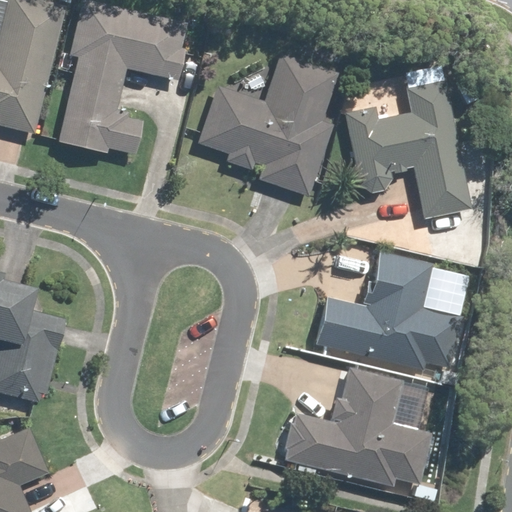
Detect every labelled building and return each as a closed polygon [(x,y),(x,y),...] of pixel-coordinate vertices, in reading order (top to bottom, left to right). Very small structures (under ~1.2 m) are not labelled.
[(0,129),(29,137),(60,5),(36,0),(0,0),(0,2),(0,129)] [(181,24),(73,0),(57,71),(66,73),(50,145),(100,156),(101,150),(128,156),(136,121),(109,115),(119,70),(172,82),(180,49),(175,48),(181,24)] [(251,180),(302,198),(328,125),(316,121),(332,75),(274,54),(257,101),(211,85),(190,144),(220,154),(217,162),(246,172),(249,165),(255,167),(251,180)] [(467,211),(440,80),(397,89),(402,113),(370,119),(368,107),(336,114),(351,187),(363,195),(378,192),(385,180),(384,174),(406,169),(417,221),(467,211)] [(317,297),(306,346),(417,372),(419,365),(443,371),(456,316),(417,307),(427,264),(370,251),(363,284),(359,283),(353,306),(317,297)] [(24,290),(0,284),(0,396),(37,405),(59,317),(20,308),(24,290)] [(287,414),(275,462),(386,489),(389,480),(412,486),(425,434),(385,424),(396,381),(341,368),(334,399),(328,398),(322,422),(287,414)] [(0,511),(24,511),(13,486),(42,473),(22,428),(0,437),(0,511)]
